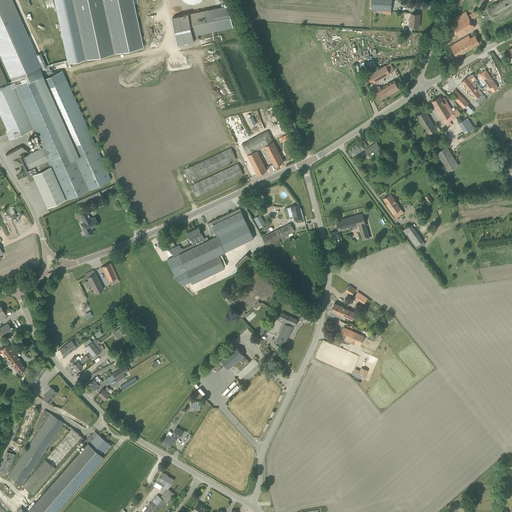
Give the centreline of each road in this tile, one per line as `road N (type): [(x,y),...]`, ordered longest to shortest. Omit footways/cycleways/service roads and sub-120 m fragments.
road 1 (unclassified): [(251,506),(262,451),(326,307),(327,258),(304,163)]
road 2 (tertiary): [(251,506),(113,422),(32,328),(16,285)]
road 3 (unclassified): [(74,263),(304,163)]
road 4 (unclassified): [(304,163),(237,0)]
road 5 (unclassified): [(304,163),(422,89)]
